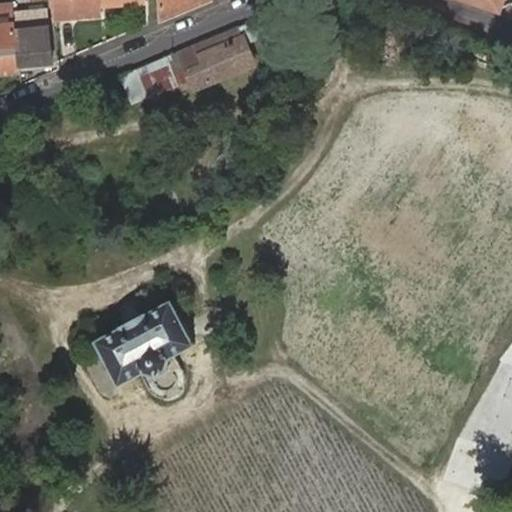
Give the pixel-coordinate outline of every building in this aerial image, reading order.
[(94,5),(148,0),(51,0),(53,19),(95,16),(94,5)] [(205,0),(162,0),(163,18),(205,0)] [(475,0),(502,9),(504,0),(475,0)] [(0,73),(20,72),(20,67),(16,30),(15,21),(15,19),(14,11),(14,9),(13,4),(0,5),(0,73)] [(16,30),(20,67),(53,64),(49,27),(47,8),(14,11),(15,19),(15,21),(16,30)] [(239,26),(197,44),(205,63),(188,70),(195,88),(254,64),(239,26)] [(97,341),(120,384),(144,371),(156,376),(166,370),(170,357),(194,344),(171,300),(97,341)]
